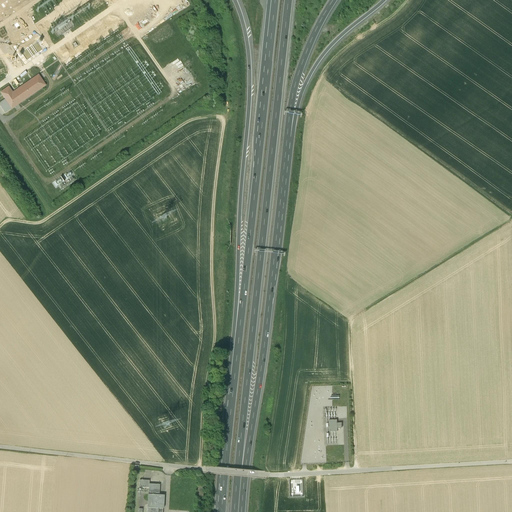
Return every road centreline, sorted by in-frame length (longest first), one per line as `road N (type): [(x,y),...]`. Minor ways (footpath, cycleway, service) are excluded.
road 1 (track): [(0,226),(39,223),(188,121),(222,120),(212,217),(214,336),(199,468)]
road 2 (unclassified): [(0,447),(264,474),(511,461)]
road 3 (motorway): [(242,455),(288,0)]
road 4 (track): [(358,469),(352,320),(511,219)]
road 5 (motorway): [(236,0),(250,91),(239,322)]
road 6 (motorway): [(242,455),(262,363),(288,138)]
road 7 (motorway): [(268,49),(239,322)]
road 8 (motorway): [(239,322),(221,511)]
road 9 (motorway): [(288,138),(319,59),(384,0)]
road 10 (motorway): [(288,138),(301,65),(333,0)]
